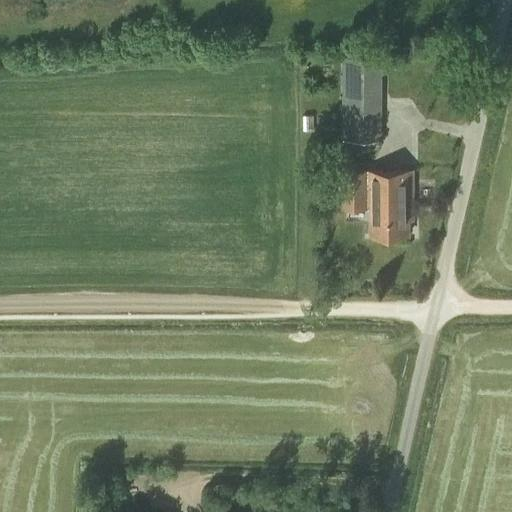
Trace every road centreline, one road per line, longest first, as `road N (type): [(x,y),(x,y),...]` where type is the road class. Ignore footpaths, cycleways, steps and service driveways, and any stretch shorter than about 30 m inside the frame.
road 1 (unclassified): [(389,511),(508,0)]
road 2 (track): [(0,307),(436,309)]
